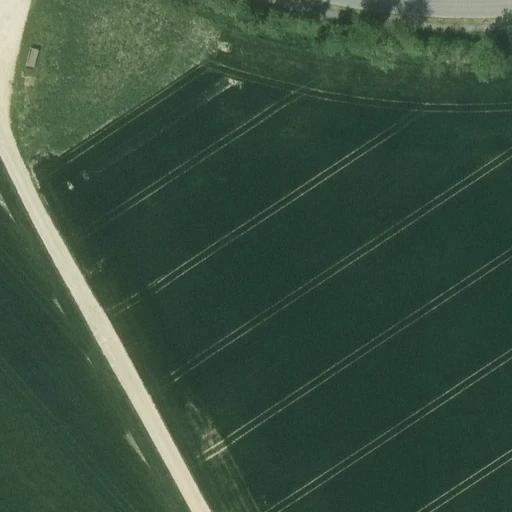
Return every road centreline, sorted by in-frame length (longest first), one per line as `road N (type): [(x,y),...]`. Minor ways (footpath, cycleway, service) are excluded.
road 1 (track): [(200,511),(0,141)]
road 2 (unclassified): [(511,6),(365,0)]
